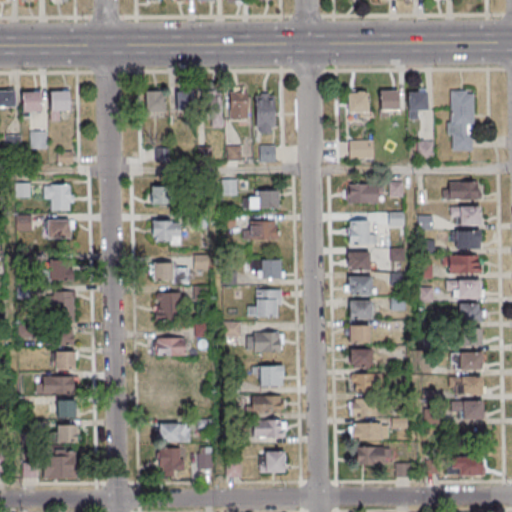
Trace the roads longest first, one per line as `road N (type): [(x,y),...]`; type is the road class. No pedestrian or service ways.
road 1 (residential): [(116,511),(103,0)]
road 2 (residential): [(317,511),(304,0)]
road 3 (secondary): [(511,43),(0,46)]
road 4 (residential): [(511,497),(0,500)]
